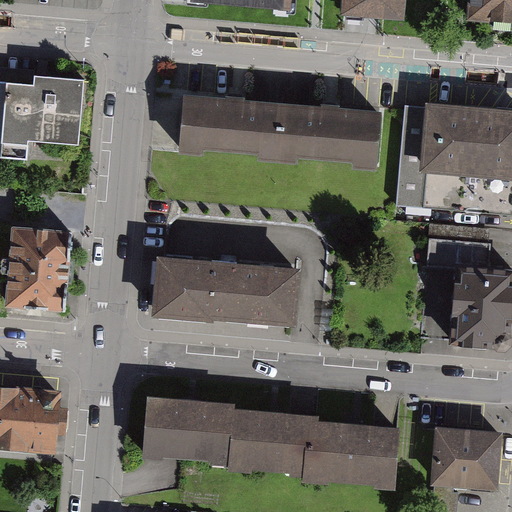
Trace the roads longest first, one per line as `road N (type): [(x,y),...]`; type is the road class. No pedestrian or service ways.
road 1 (residential): [(105,355),(511,387)]
road 2 (residential): [(511,73),(131,41)]
road 3 (residential): [(105,355),(131,41)]
road 4 (residential): [(105,355),(93,511)]
road 5 (residential): [(131,41),(0,30)]
